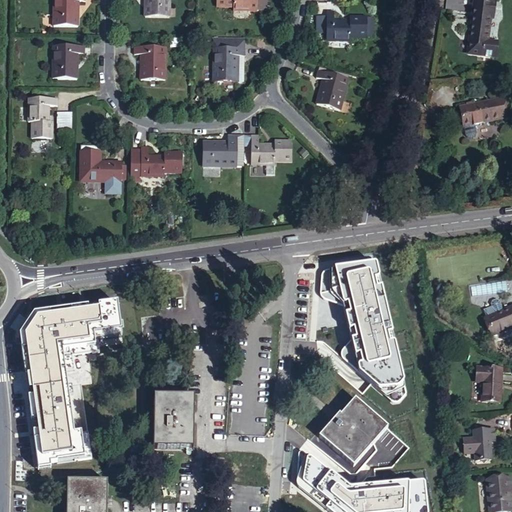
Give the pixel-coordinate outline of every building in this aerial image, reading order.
[(52,0),(51,26),(75,27),(76,17),(72,17),(74,3),(82,3),(82,0),(52,0)] [(169,17),(169,0),(149,0),(149,5),(147,5),(146,16),(169,17)] [(215,0),(215,14),(231,15),(232,19),(265,19),(265,0),(215,0)] [(496,0),(469,0),(469,36),(469,49),(496,50),(496,36),(489,36),(491,14),(495,14),(496,0)] [(334,16),(327,16),(326,46),(349,46),(350,42),(375,42),(376,23),(349,22),(349,26),(334,26),(334,16)] [(240,40),(208,40),(207,51),(211,50),(211,84),(239,84),(240,40)] [(50,81),(73,82),(74,72),(71,72),(72,56),(81,56),(81,49),(51,48),(50,81)] [(164,84),(165,51),(133,49),(133,57),(142,58),(141,72),(139,73),(138,83),(164,84)] [(318,98),(315,107),(337,114),(347,83),(318,73),(316,82),(324,84),(319,99),(318,98)] [(504,113),(498,94),(487,97),(457,105),(462,125),(473,122),(504,113)] [(32,143),(51,143),(51,127),(46,127),(47,112),(56,112),(57,104),(29,103),(27,126),(32,127),(32,143)] [(56,112),(56,124),(70,124),(70,112),(56,112)] [(475,131),(473,122),(462,125),(465,134),(470,137),(472,136),(475,131)] [(237,139),(228,139),(228,148),(213,148),(213,146),(203,145),(202,169),(236,170),(237,139)] [(250,139),(242,139),(242,150),(250,150),(250,139)] [(257,140),(250,139),(250,150),(249,168),(264,169),(273,169),(273,165),(290,165),(291,146),(273,146),(273,150),(257,149),(257,140)] [(82,181),(122,181),(122,179),(122,165),(122,162),(101,161),(102,145),(83,145),(82,181)] [(130,154),(129,176),(142,176),(142,182),(165,182),(166,178),(183,179),(183,158),(165,158),(164,162),(149,161),(150,153),(142,152),(143,155),(130,154)] [(272,179),(273,169),(264,169),(264,179),(272,179)] [(511,328),(511,307),(503,311),(499,302),(497,301),(493,302),(491,305),(492,307),(484,311),(487,318),(486,318),(493,336),(511,328)] [(500,403),(502,370),(477,368),(476,381),(482,381),(481,402),(500,403)] [(33,428),(73,429),(75,378),(35,376),(33,428)] [(317,434),(353,463),(384,423),(353,399),(340,414),(336,411),(317,434)] [(147,460),(186,460),(189,402),(151,401),(147,460)] [(495,440),(493,430),(473,432),(473,439),(474,454),(475,462),(491,461),(490,440),(495,440)] [(473,439),(463,440),(464,455),(474,454),(473,439)] [(510,511),(509,496),(508,479),(486,481),(489,511),(510,511)] [(63,511),(103,511),(104,485),(65,484),(63,511)]
